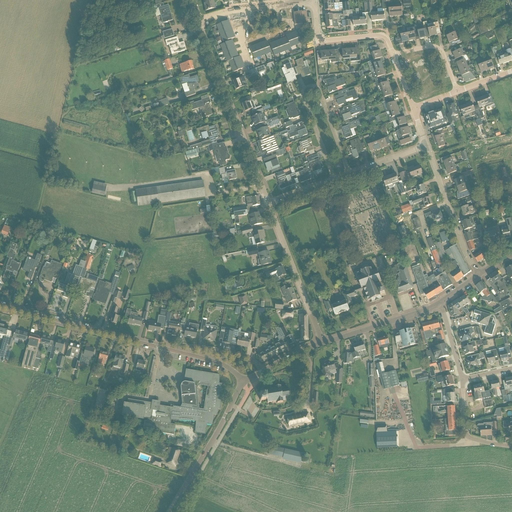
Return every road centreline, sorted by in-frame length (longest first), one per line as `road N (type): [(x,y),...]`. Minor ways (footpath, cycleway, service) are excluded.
road 1 (residential): [(349,174),(321,88),(311,81),(303,99),(334,180)]
road 2 (residential): [(269,204),(198,21)]
road 3 (unclassified): [(178,352),(0,306)]
road 4 (tertiary): [(168,511),(243,382)]
road 5 (residential): [(321,343),(269,204)]
road 6 (residential): [(479,274),(425,145)]
road 7 (tertiary): [(321,343),(439,303)]
road 8 (unknown): [(386,389),(411,445),(470,438)]
road 9 (residential): [(392,55),(379,35),(320,38),(314,3)]
